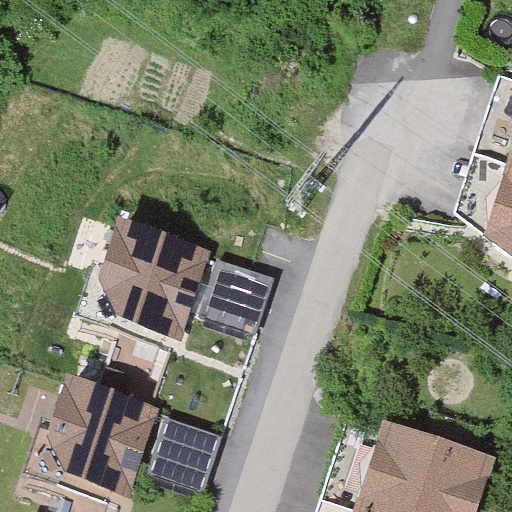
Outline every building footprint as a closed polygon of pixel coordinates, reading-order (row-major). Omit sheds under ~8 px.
[(511,89),(460,237),(511,254),(511,89)] [(118,219),(98,275),(118,319),(180,340),(211,251),(118,219)] [(273,279),(217,262),(201,316),(256,333),(273,279)] [(64,375),(44,432),(64,475),(126,497),(157,408),(64,375)] [(221,439),(165,422),(148,476),(204,493),(221,439)] [(474,511),(485,478),(352,437),(329,511),(474,511)]
